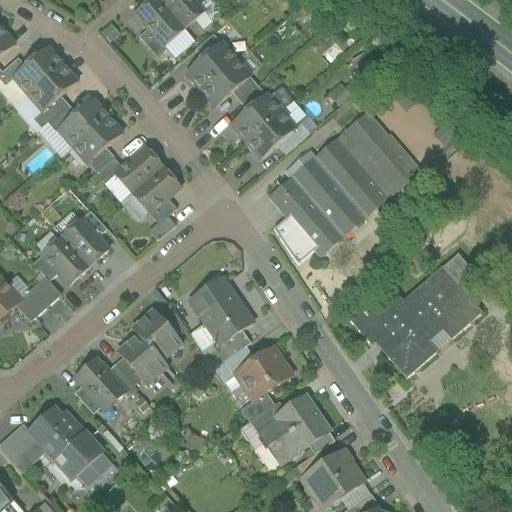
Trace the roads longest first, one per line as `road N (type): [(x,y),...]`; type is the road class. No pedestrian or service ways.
road 1 (residential): [(429,511),(221,205)]
road 2 (residential): [(221,205),(4,403)]
road 3 (residential): [(18,0),(80,37),(221,205)]
